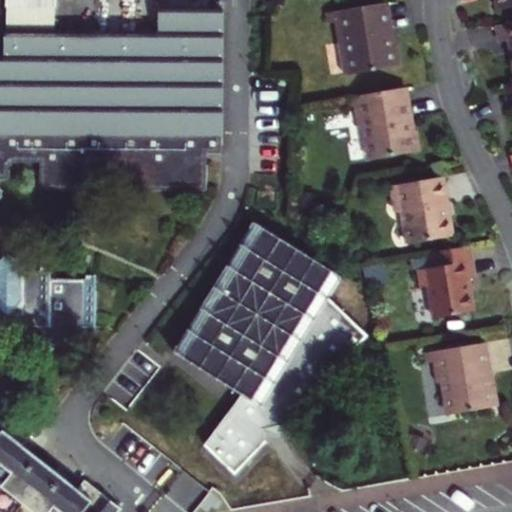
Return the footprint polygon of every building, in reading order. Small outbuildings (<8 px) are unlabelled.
[(0,150),(20,151),(19,178),(70,178),(70,151),(102,151),(102,178),(187,178),(187,142),(204,142),(204,0),(142,0),(142,20),(56,19),(5,19),(0,19),(0,150)] [(56,0),(4,0),(5,19),(56,19),(56,0)] [(401,63),(397,42),(393,43),(386,44),(384,31),(390,30),(384,0),(380,0),(332,9),(333,18),(344,73),(401,63)] [(327,19),(333,18),(332,9),(325,10),(327,19)] [(511,18),(495,22),(498,39),(508,37),(511,53),(511,60),(511,18)] [(386,44),(393,43),(391,36),(390,30),(384,31),(386,44)] [(405,130),(402,117),(408,116),(402,85),(351,94),(353,104),(357,126),(362,125),(368,158),(419,149),(416,127),(410,128),(405,130)] [(353,104),(351,94),(344,96),(346,106),(353,104)] [(389,182),(394,208),(400,206),(406,240),(452,233),(448,214),(443,214),(441,201),(446,200),(442,174),(389,182)] [(200,439),(233,469),(262,438),(264,436),(263,422),(277,421),(360,328),(323,294),(338,267),(246,215),(169,351),(242,392),(200,439)] [(436,249),(439,263),(434,264),(419,267),(422,283),(428,282),(433,315),(474,308),(470,283),(468,276),(475,274),(470,243),(436,249)] [(32,260),(3,260),(3,254),(0,250),(0,313),(3,313),(3,332),(58,332),(58,314),(77,314),(77,270),(32,269),(32,260)] [(487,384),(485,371),(490,371),(484,340),(433,349),(435,359),(439,380),(444,379),(450,413),(501,403),(497,383),(492,383),(487,384)] [(428,360),(435,359),(433,349),(426,350),(428,360)] [(0,499),(7,491),(34,511),(67,511),(70,511),(92,511),(106,495),(70,469),(63,477),(7,434),(11,429),(0,420),(0,499)] [(408,431),(405,440),(420,444),(422,434),(408,431)]
